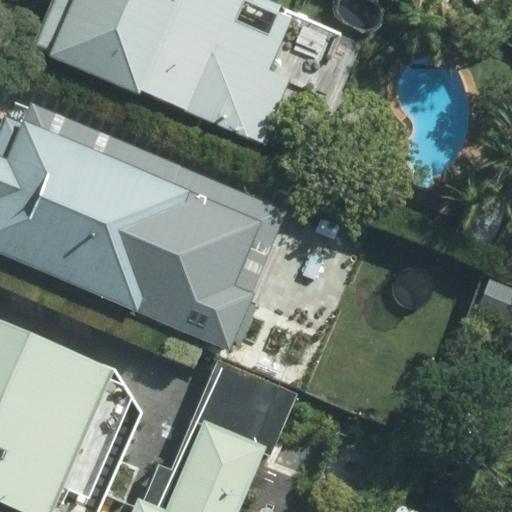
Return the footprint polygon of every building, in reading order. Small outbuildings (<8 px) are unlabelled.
[(129,87),(254,140),(279,77),(260,69),(281,17),(268,11),(272,1),(269,0),(45,0),(25,50),(127,93),(129,87)] [(37,79),(20,121),(93,150),(110,110),(37,79)] [(0,257),(124,313),(162,231),(178,238),(194,201),(175,193),(178,189),(11,119),(10,123),(0,118),(0,257)] [(0,323),(0,507),(11,511),(41,511),(100,366),(0,323)] [(289,393),(210,362),(166,470),(153,463),(136,503),(132,500),(126,511),(227,511),(235,493),(228,490),(247,447),(265,455),(289,393)]
